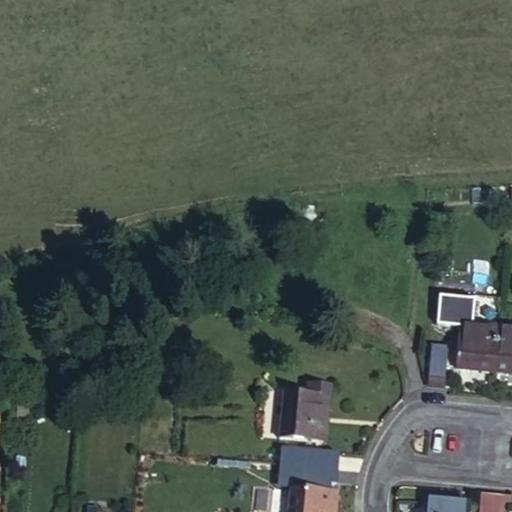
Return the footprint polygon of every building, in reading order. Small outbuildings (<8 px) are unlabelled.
[(457,371),(494,374),(498,330),(480,328),(480,333),(461,331),(457,371)] [(511,330),(498,330),(494,374),(511,375),(511,330)] [(429,386),(445,388),(448,352),(432,350),(429,386)] [(278,440),(317,442),(318,417),(326,418),(327,388),(306,387),(306,397),(282,395),(278,440)] [(10,404),(0,406),(0,443),(7,444),(10,404)] [(29,407),(19,407),(18,422),(27,423),(29,407)] [(324,444),(326,418),(318,417),(317,442),(324,444)] [(337,456),(317,454),(280,452),(279,466),(336,471),(337,456)] [(335,486),(336,471),(279,466),(278,482),(328,486),(335,486)] [(326,511),(328,496),(288,493),(287,511),(326,511)] [(495,511),(496,496),(482,495),(480,511),(495,511)] [(510,511),(510,510),(511,498),(496,496),(495,511),(510,511)]
